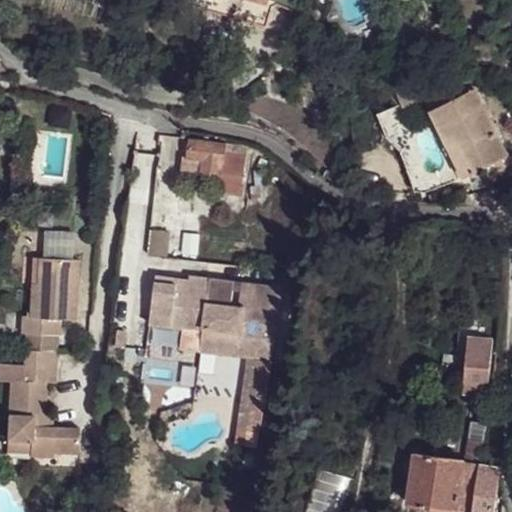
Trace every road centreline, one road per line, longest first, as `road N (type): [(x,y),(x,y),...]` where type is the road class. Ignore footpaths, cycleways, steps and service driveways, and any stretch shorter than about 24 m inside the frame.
road 1 (residential): [(132,112),(253,137),(361,206),(490,214),(511,228)]
road 2 (track): [(511,270),(505,405),(511,510)]
road 3 (residential): [(132,112),(100,343)]
road 4 (residential): [(0,51),(51,87),(132,112)]
